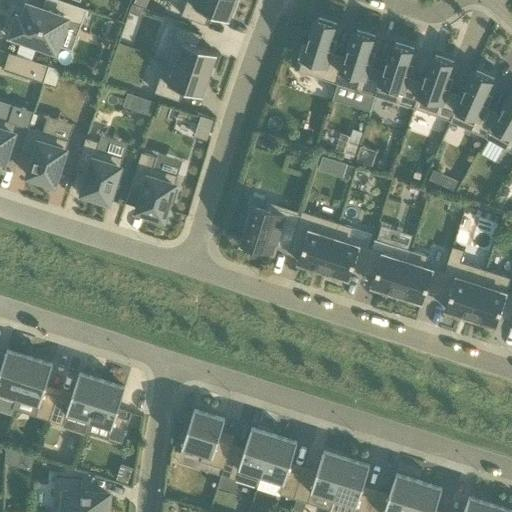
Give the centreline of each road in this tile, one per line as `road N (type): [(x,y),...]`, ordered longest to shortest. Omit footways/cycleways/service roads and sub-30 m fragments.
road 1 (residential): [(166,362),(511,471)]
road 2 (residential): [(511,373),(188,270)]
road 3 (residential): [(276,0),(188,270)]
road 4 (residential): [(188,270),(0,208)]
road 5 (residential): [(0,310),(166,362)]
road 6 (residential): [(166,362),(145,511)]
